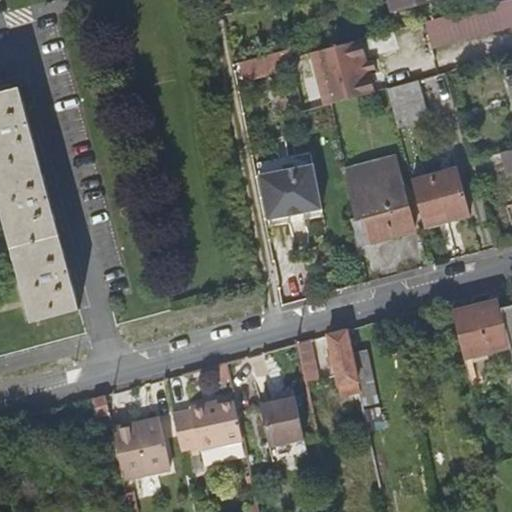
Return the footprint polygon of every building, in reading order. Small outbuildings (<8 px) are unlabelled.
[(432,0),(387,0),(391,12),(432,0)] [(511,25),(511,0),(508,0),(423,23),(431,49),(511,25)] [(309,54),(322,108),(370,94),(366,71),(372,69),(370,62),(364,64),(357,41),(309,54)] [(241,77),(286,74),(284,54),(240,57),(241,77)] [(421,104),(415,82),(385,90),(391,112),(421,104)] [(19,87),(0,92),(0,205),(32,322),(80,309),(19,87)] [(395,127),(426,119),(421,104),(391,112),(395,127)] [(268,216),(322,205),(313,161),(259,172),(268,216)] [(392,161),(344,174),(349,196),(354,220),(360,249),(412,235),(392,161)] [(468,218),(455,171),(433,177),(446,224),(468,218)] [(446,224),(433,177),(411,184),(423,230),(446,224)] [(505,350),(493,304),(473,309),(474,313),(458,317),(466,347),(482,343),(485,355),(505,350)] [(511,306),(499,310),(510,356),(511,362),(511,306)] [(423,324),(411,328),(417,351),(429,348),(423,324)] [(353,354),(347,329),(328,334),(333,356),(328,357),(329,365),(334,363),(339,385),(358,380),(353,354)] [(299,342),(308,381),(320,378),(311,338),(299,342)] [(368,350),(362,352),(368,379),(374,378),(368,350)] [(362,352),(353,354),(358,380),(359,381),(368,379),(362,352)] [(496,375),(511,371),(511,362),(510,356),(493,360),(496,375)] [(278,401),(292,398),(290,390),(277,393),(278,401)] [(304,440),(295,398),(292,398),(278,401),(261,405),(270,447),(304,440)] [(191,409),(174,413),(182,449),(199,446),(200,449),(243,439),(234,400),(208,406),(207,402),(190,406),(191,409)] [(114,429),(124,478),(171,468),(161,422),(140,427),(139,423),(114,429)] [(279,488),(279,502),(300,502),(300,487),(279,488)]
